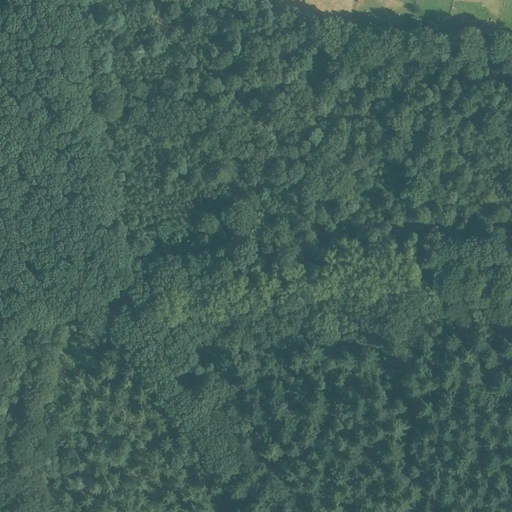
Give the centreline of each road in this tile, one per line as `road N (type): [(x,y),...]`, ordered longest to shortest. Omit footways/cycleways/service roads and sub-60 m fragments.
road 1 (track): [(123,286),(299,242),(511,249)]
road 2 (track): [(123,286),(78,107),(63,0)]
road 3 (track): [(271,511),(123,286)]
road 4 (track): [(0,333),(123,286)]
